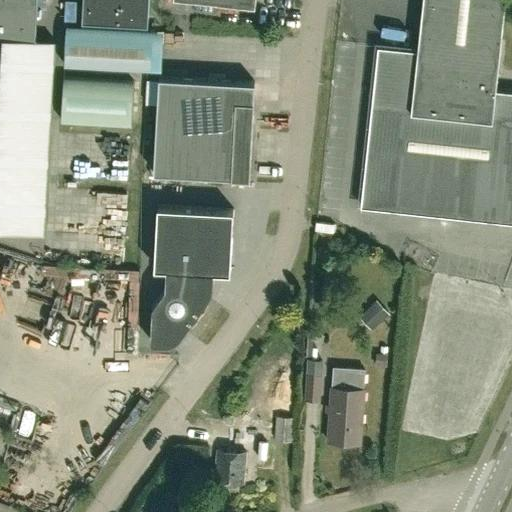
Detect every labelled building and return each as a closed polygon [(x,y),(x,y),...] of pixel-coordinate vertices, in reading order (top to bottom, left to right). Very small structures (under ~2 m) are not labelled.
[(38,0),(0,0),(0,38),(2,39),(0,71),(0,229),(44,232),(48,145),(51,99),(54,41),(36,40),(37,24),(38,0)] [(83,0),(82,22),(148,26),(148,0),(83,0)] [(511,221),(511,90),(497,89),(506,0),(423,0),(418,50),(379,46),(362,206),(511,221)] [(154,30),(66,25),(64,65),(151,70),(154,30)] [(253,101),(254,82),(159,77),(154,172),(231,176),(231,177),(250,178),(254,101),(253,101)] [(62,123),(131,126),(132,82),(63,78),(62,123)] [(230,271),(234,209),(158,205),(155,255),(166,268),(165,287),(152,305),(150,341),(163,342),(166,342),(169,342),(172,341),(174,340),(177,338),(179,336),(181,334),(209,295),(211,292),(212,290),(213,287),(213,284),(214,271),(230,271)] [(376,324),(389,312),(377,299),(364,311),(376,324)] [(376,353),(375,365),(387,366),(388,354),(376,353)] [(320,400),(323,359),(307,358),(304,399),(320,400)] [(334,368),(329,441),(360,443),(364,389),(363,389),(364,370),(334,368)] [(30,432),(40,434),(45,409),(34,407),(30,432)] [(276,415),(274,439),(293,440),(294,416),(276,415)] [(243,483),(246,452),(219,449),(215,480),(243,483)]
